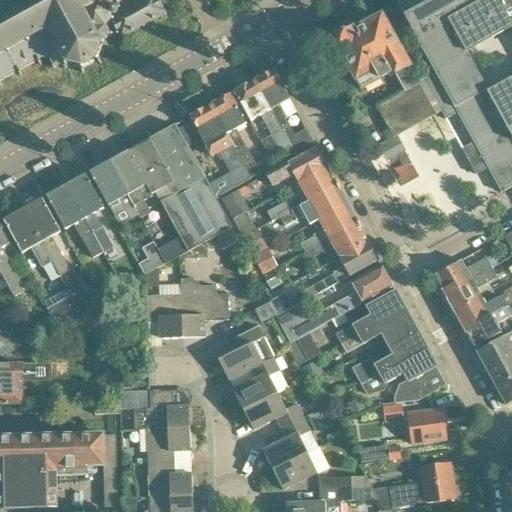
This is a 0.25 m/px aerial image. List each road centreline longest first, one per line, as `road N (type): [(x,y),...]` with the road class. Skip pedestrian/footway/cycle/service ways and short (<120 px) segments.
road 1 (tertiary): [(0,169),(271,19)]
road 2 (unclassified): [(410,268),(271,19)]
road 3 (unclassified): [(508,511),(494,429),(410,268)]
road 4 (unknown): [(235,495),(233,464),(192,376),(155,375)]
